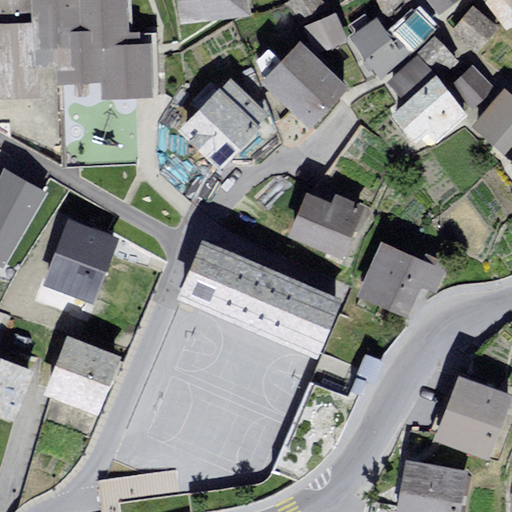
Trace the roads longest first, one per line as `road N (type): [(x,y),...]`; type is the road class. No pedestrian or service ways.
road 1 (residential): [(53,511),(98,461),(186,246)]
road 2 (tertiary): [(313,501),(384,427),(433,351),(477,319),(511,306)]
road 3 (residential): [(186,246),(0,140)]
road 4 (residential): [(186,246),(223,201),(264,173),(306,159),(341,124)]
